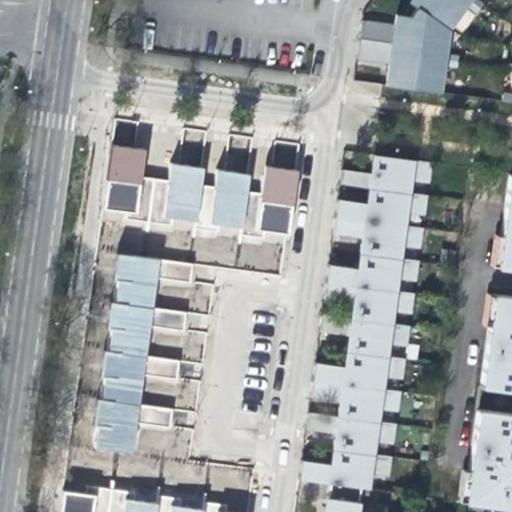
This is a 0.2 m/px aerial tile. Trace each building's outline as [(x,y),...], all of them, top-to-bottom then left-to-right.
[(421,0),(414,11),(409,17),(407,21),(402,30),(391,29),(358,24),(353,61),(385,66),(382,87),(435,95),(439,68),(441,56),(444,34),(466,0),(421,0)] [(421,0),(410,0),(407,6),(414,11),(421,0)] [(391,29),(402,30),(407,21),(392,19),(391,29)] [(455,58),(441,56),(439,68),(453,70),(455,58)] [(511,105),(511,96),(501,95),(499,103),(511,105)] [(112,145),(103,213),(242,231),(250,175),(215,170),(213,186),(202,184),(204,168),(169,163),(167,179),(143,176),(146,150),(112,145)] [(368,476),(386,479),(389,459),(371,456),(372,444),(390,446),(393,426),(375,424),(377,411),(395,413),(398,393),(380,391),(381,379),(399,381),(402,361),(384,358),(386,346),(404,348),(407,328),(388,325),(390,313),(408,316),(411,295),(393,293),(395,281),(413,283),(416,263),(398,261),(399,248),(417,251),(420,230),(402,228),(404,215),(422,218),(424,198),(407,195),(409,183),(426,185),(429,164),(371,156),(369,166),(368,176),(338,172),(337,185),(367,189),(366,198),(365,205),(335,200),(330,234),(360,238),(359,245),(357,263),(356,269),(326,265),(321,300),(351,304),(349,316),(349,320),(319,316),(316,333),(346,337),(345,345),(343,362),(342,368),(312,364),(307,398),(309,399),(338,403),(336,411),(335,418),(305,414),(303,432),(333,436),(332,444),(330,459),(329,467),(298,463),(296,481),(342,487),(358,490),(366,491),(368,476)] [(256,231),(291,235),(297,170),(262,167),(256,231)] [(511,176),(507,175),(494,269),(511,271),(511,176)] [(117,254),(93,449),(135,454),(139,424),(170,427),(172,408),(141,404),(144,383),(176,387),(179,359),(150,355),(152,335),(184,339),(187,311),(156,307),(159,278),(189,282),(191,263),(117,254)] [(511,298),(491,296),(478,389),(511,393),(511,298)] [(511,415),(476,411),(463,504),(489,507),(504,510),(511,510),(511,483),(507,483),(509,471),(511,471),(511,460),(511,415)] [(340,502),(356,504),(358,490),(342,487),(340,502)] [(223,511),(217,511),(218,507),(162,500),(162,504),(124,499),(125,492),(97,488),(96,496),(62,491),(59,511),(95,511),(96,505),(120,508),(119,511),(223,511)] [(354,511),(356,504),(340,502),(325,500),(323,511),(354,511)]
